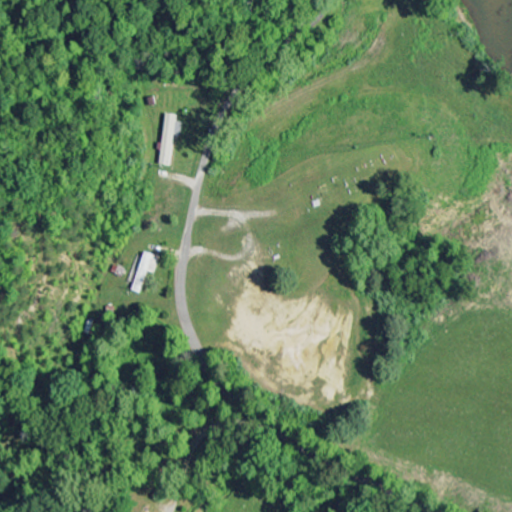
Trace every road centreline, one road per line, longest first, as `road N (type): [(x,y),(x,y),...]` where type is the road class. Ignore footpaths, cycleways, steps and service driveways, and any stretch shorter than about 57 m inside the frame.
road 1 (residential): [(438,511),(245,404),(212,367),(188,316),(184,280),(216,135),(313,0)]
road 2 (residential): [(511,287),(441,247),(280,213),(195,211)]
